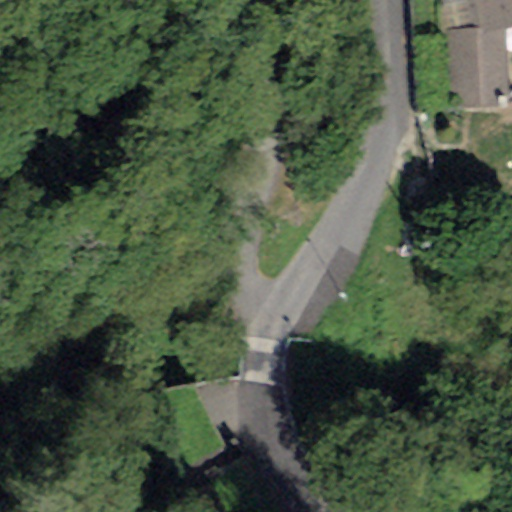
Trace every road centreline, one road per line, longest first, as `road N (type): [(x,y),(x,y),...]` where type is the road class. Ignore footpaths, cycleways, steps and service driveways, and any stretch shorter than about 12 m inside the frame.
road 1 (unclassified): [(386,0),(391,74),(383,142),(305,300),(269,311)]
road 2 (unclassified): [(269,311),(238,299),(234,266),(267,132),(267,96),(260,62),(226,0)]
road 3 (unclassified): [(269,311),(262,411),(284,480),(308,511)]
